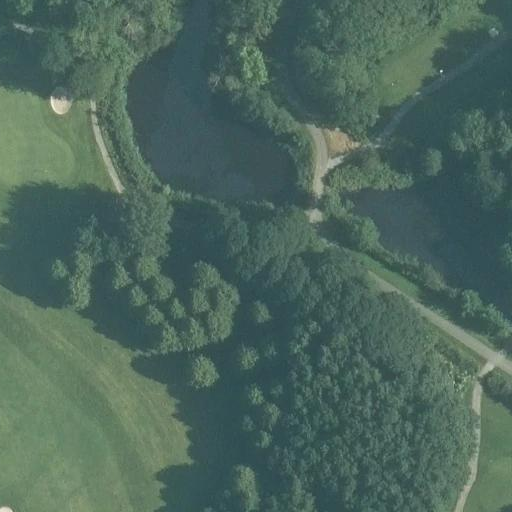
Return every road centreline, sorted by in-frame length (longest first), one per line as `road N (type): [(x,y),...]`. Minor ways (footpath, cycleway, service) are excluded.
road 1 (track): [(93,112),(118,186),(157,215),(229,232),(316,215)]
road 2 (track): [(511,33),(418,96),(375,145),(320,168)]
road 3 (track): [(511,343),(478,385),(472,466),(458,511)]
